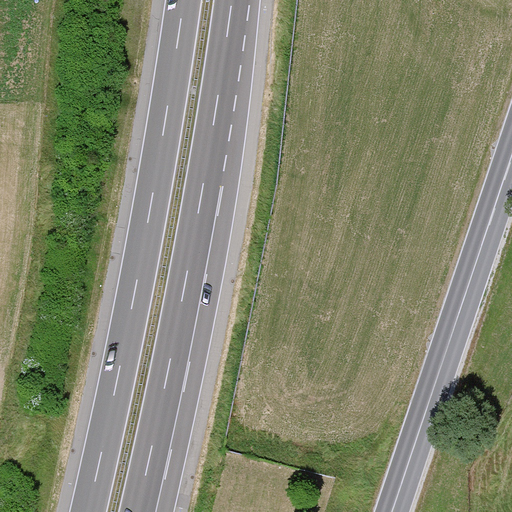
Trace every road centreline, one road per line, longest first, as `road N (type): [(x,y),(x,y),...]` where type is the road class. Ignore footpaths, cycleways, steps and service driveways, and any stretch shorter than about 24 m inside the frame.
road 1 (motorway): [(183,0),(87,511)]
road 2 (motorway): [(147,462),(231,0)]
road 3 (primary): [(511,154),(391,511)]
